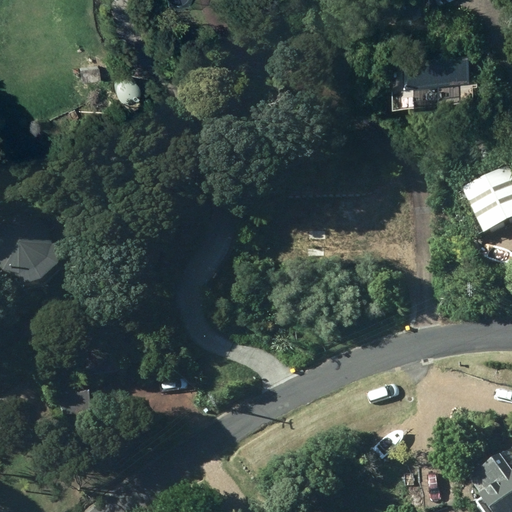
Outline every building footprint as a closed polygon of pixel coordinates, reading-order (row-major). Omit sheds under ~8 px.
[(404,79),(478,73),(475,41),(401,48),(404,79)] [(465,186),(487,231),(511,218),(511,167),(510,164),(465,186)] [(0,261),(9,269),(23,272),(29,283),(44,278),(62,262),(66,244),(54,241),(55,237),(49,221),(36,210),(20,207),(4,213),(0,217),(0,261)] [(22,320),(38,335),(48,325),(40,317),(42,315),(34,308),(22,320)] [(93,347),(97,375),(124,371),(120,343),(93,347)] [(140,381),(142,399),(187,394),(185,376),(140,381)] [(90,400),(60,406),(65,431),(95,424),(90,400)] [(511,511),(511,446),(471,478),(486,497),(480,501),(488,511),(511,511)]
